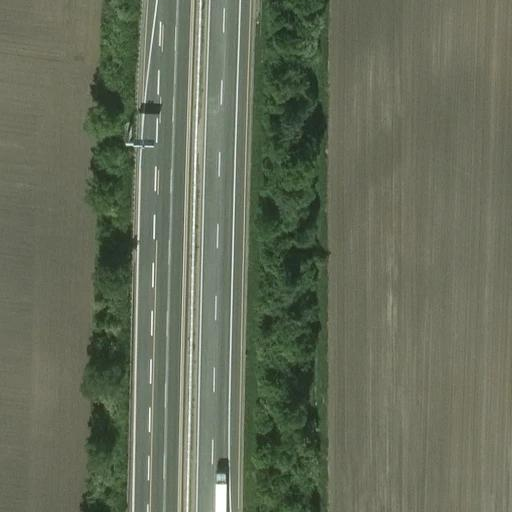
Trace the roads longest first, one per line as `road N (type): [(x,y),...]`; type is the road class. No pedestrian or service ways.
road 1 (motorway): [(170,0),(157,511)]
road 2 (motorway): [(210,511),(223,0)]
